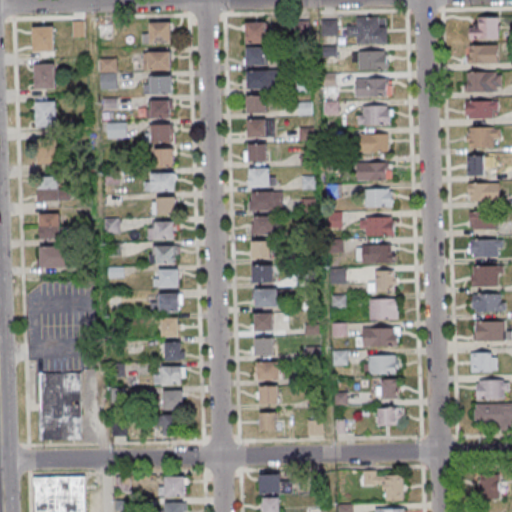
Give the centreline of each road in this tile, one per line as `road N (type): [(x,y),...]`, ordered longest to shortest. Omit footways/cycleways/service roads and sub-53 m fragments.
road 1 (residential): [(222,511),(203,0)]
road 2 (residential): [(440,511),(422,0)]
road 3 (residential): [(511,450),(0,462)]
road 4 (residential): [(258,0),(0,5)]
